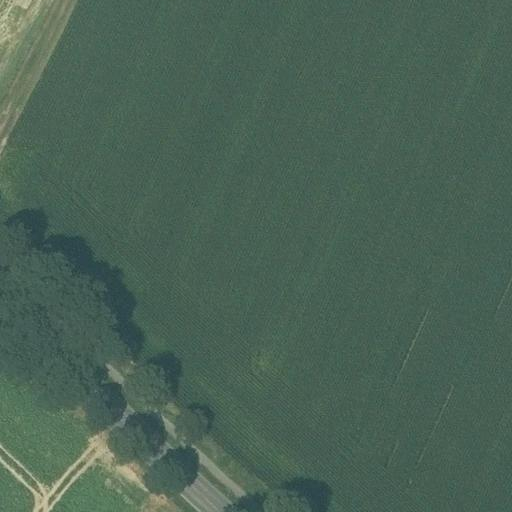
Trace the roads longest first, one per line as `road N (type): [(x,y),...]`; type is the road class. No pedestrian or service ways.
road 1 (secondary): [(220,511),(0,299)]
road 2 (track): [(0,111),(64,0)]
